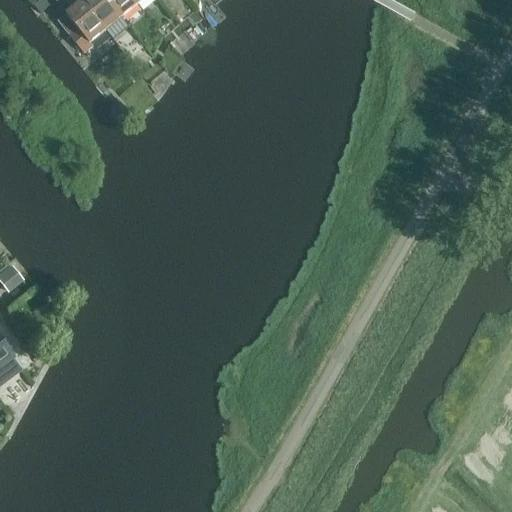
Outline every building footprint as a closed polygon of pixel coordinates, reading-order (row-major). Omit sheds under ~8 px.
[(106,32),(79,0),(66,0),(69,3),(69,6),(73,10),(66,16),(68,19),(60,25),(70,37),(84,55),(93,47),(90,44),(106,32)] [(79,0),(106,32),(121,19),(106,0),(79,0)] [(106,0),(121,19),(137,6),(132,0),(106,0)] [(0,282),(8,293),(24,279),(11,264),(0,273),(0,282)] [(0,367),(13,358),(0,341),(0,367)]
